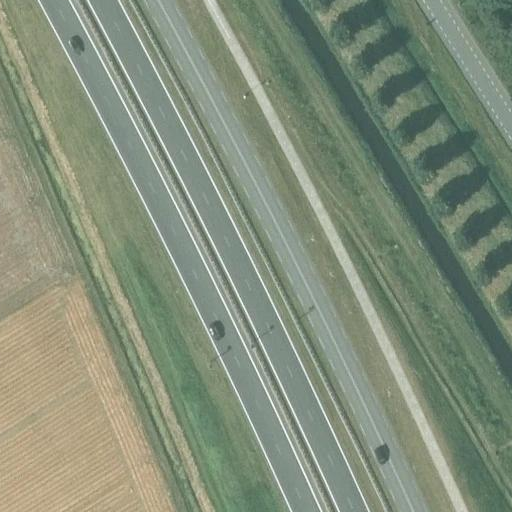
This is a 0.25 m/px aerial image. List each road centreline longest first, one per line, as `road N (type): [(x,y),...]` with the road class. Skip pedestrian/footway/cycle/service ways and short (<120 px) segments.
road 1 (secondary): [(156,0),(411,511)]
road 2 (trunk): [(52,0),(305,511)]
road 3 (trunk): [(352,511),(101,0)]
road 4 (unclassified): [(430,0),(511,128)]
